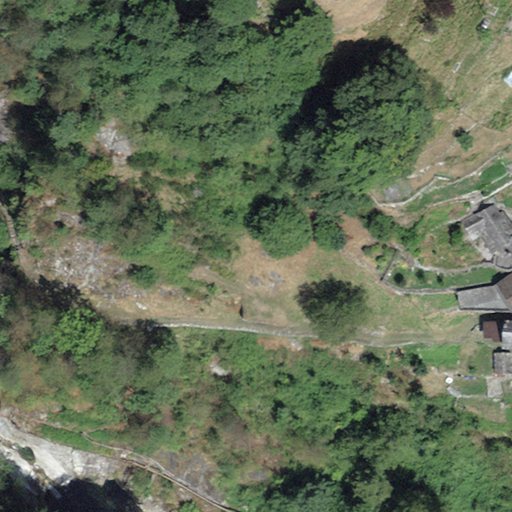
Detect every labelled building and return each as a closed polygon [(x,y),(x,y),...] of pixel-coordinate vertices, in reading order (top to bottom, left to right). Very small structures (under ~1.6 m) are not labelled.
[(500,254),(511,241),(511,228),(501,212),(499,213),(493,205),(460,221),(471,245),(481,241),(491,259),(494,257),(500,254)] [(511,241),(500,254),(494,257),(495,268),(499,270),(509,270),(511,268),(511,241)] [(511,272),(496,283),(498,286),(511,311),(511,310),(511,272)] [(511,311),(498,286),(457,293),(459,310),(511,311)] [(511,321),(503,321),(501,350),(511,351),(511,321)]
